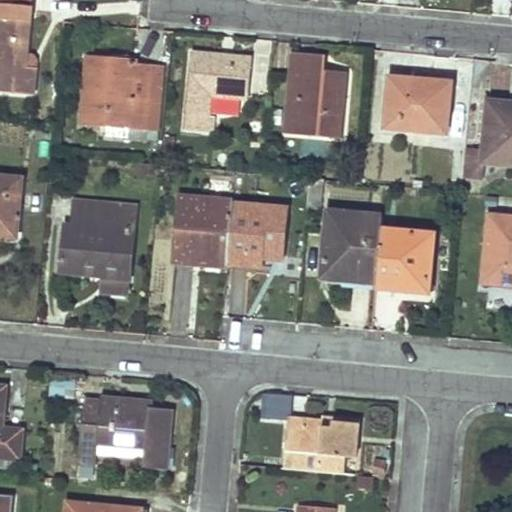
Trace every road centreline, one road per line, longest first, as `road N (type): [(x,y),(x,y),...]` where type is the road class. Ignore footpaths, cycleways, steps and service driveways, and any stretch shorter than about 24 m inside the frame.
road 1 (residential): [(511,35),(251,13),(232,0)]
road 2 (residential): [(224,365),(0,343)]
road 3 (residential): [(447,387),(224,365)]
road 4 (residential): [(224,365),(210,511)]
road 5 (residential): [(447,387),(436,511)]
